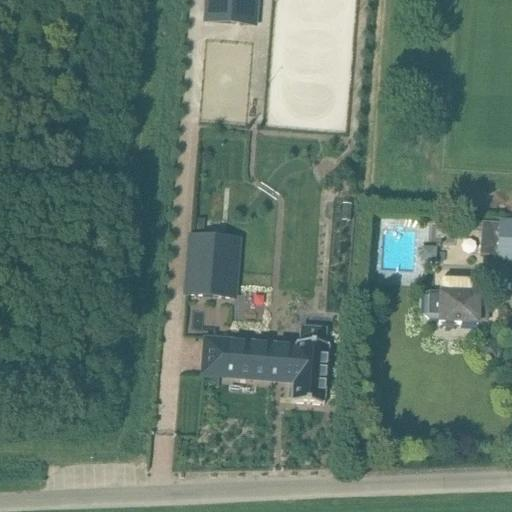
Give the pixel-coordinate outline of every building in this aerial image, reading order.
[(206,0),(205,24),(253,28),(255,0),(206,0)] [(341,206),(340,223),(349,224),(350,207),(341,206)] [(497,226),(481,225),(479,257),(494,259),(494,264),(511,265),(511,224),(497,223),(497,226)] [(187,238),(183,298),(233,302),(237,242),(187,238)] [(427,322),(437,322),(437,326),(440,326),(443,330),(450,330),(453,327),(475,327),(475,325),(485,326),(486,310),(475,310),(476,298),(475,298),(476,284),(439,283),(438,294),(428,294),(423,298),(423,317),(427,322)] [(480,337),(479,361),(496,361),(497,337),(480,337)] [(202,342),(199,379),(293,385),(292,406),(322,408),(326,348),(297,346),(296,349),(202,342)]
